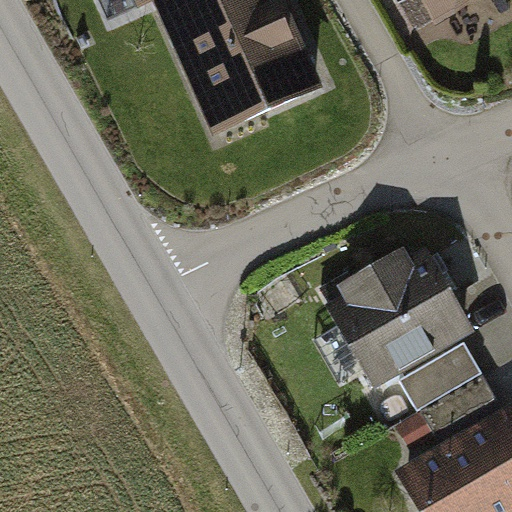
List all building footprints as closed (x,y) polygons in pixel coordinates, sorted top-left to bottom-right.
[(135,0),(141,13),(157,6),(219,147),(328,98),(286,0),(135,0)] [(417,0),(440,38),(458,28),(466,42),(508,17),(500,3),(504,0),(417,0)] [(472,334),(426,250),(407,260),(403,251),(336,288),(341,297),(326,305),(371,388),(472,334)] [(464,344),(399,381),(416,412),(482,375),(464,344)] [(511,511),(511,416),(510,412),(394,479),(413,511),(511,511)] [(419,414),(395,428),(409,453),(433,439),(419,414)]
